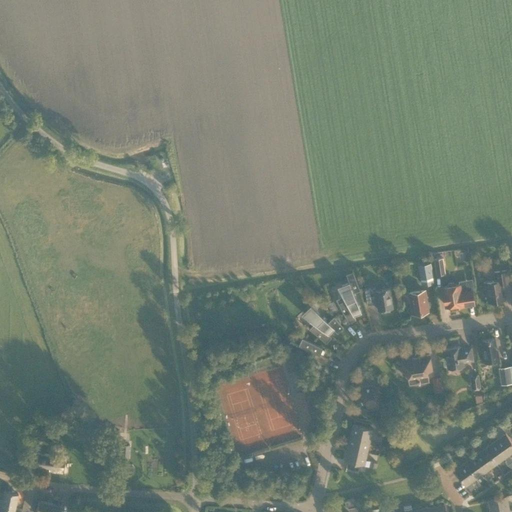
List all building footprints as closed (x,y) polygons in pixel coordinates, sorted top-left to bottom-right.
[(445,272),(443,257),(433,258),(436,274),(445,272)] [(433,282),(430,262),(417,264),(421,284),(433,282)] [(509,282),(507,270),(495,271),(496,278),(493,280),(482,282),(484,293),(486,293),(487,301),(504,299),(502,283),(509,282)] [(359,289),(355,278),(349,281),(349,282),(338,286),(344,299),(338,303),(348,322),(355,318),(353,314),(360,311),(353,292),(359,289)] [(459,283),(455,284),(453,281),(447,282),(446,285),(443,286),(444,294),(443,294),(444,301),(445,301),(446,305),(461,303),(462,305),(474,303),(472,289),(460,290),(459,283)] [(375,289),(375,286),(364,288),(367,304),(377,302),(378,309),(393,307),(389,287),(375,289)] [(427,310),(424,290),(409,292),(412,312),(427,310)] [(301,312),(310,319),(314,322),(309,328),(326,342),(331,336),(327,332),(333,327),(337,332),(343,327),(333,316),(327,321),(311,304),(310,303),(301,312)] [(323,347),(302,337),(298,344),(319,354),(323,347)] [(496,346),(494,337),(482,339),(483,348),(482,348),(484,362),(499,360),(497,346),(496,346)] [(460,348),(460,345),(445,347),(448,367),(463,365),(462,360),(472,359),(470,346),(460,348)] [(431,367),(429,354),(401,358),(403,371),(408,370),(410,381),(427,378),(426,368),(431,367)] [(501,384),(511,382),(511,364),(498,367),(501,384)] [(480,387),(478,373),(469,374),(471,388),(480,387)] [(442,386),(441,375),(433,376),(432,377),(434,391),(443,390),(442,386)] [(378,403),(375,384),(361,386),(363,401),(366,400),(367,405),(378,403)] [(318,415),(310,389),(296,393),(304,419),(318,415)] [(448,397),(450,410),(459,409),(458,404),(454,405),(453,397),(448,397)] [(319,424),(317,418),(310,420),(312,426),(319,424)] [(349,435),(369,440),(372,428),(352,423),(349,435)] [(47,428),(40,426),(37,437),(45,439),(47,428)] [(511,441),(505,432),(495,440),(510,461),(511,459),(511,456),(511,455),(510,456),(508,454),(511,451),(511,441)] [(347,447),(367,452),(369,440),(349,435),(347,447)] [(495,440),(485,447),(496,463),(504,457),(506,459),(505,460),(507,463),(510,461),(495,440)] [(129,443),(120,443),(119,458),(128,458),(129,443)] [(367,452),(347,447),(344,459),(376,466),(377,461),(370,460),(365,459),(367,452)] [(485,447),(475,454),(490,476),(493,474),(490,470),(490,471),(488,468),(496,463),(485,447)] [(65,456),(38,452),(36,465),(49,467),(49,471),(63,472),(65,456)] [(487,478),(490,476),(475,454),(465,462),(476,477),(483,472),(485,474),(484,475),(487,478)] [(359,465),(347,462),(345,469),(357,472),(359,465)] [(480,483),(476,477),(465,462),(454,469),(465,485),(473,479),(475,481),(474,482),(476,485),(480,483)] [(0,497),(0,503),(15,507),(18,493),(4,490),(2,498),(0,497)] [(490,511),(491,511),(509,509),(506,495),(487,499),(490,511)] [(47,511),(50,502),(39,500),(36,511),(37,511),(47,511)] [(50,502),(47,511),(59,511),(61,504),(50,502)] [(14,511),(15,507),(0,503),(0,511),(14,511)] [(430,506),(431,511),(445,511),(444,503),(430,506)]
